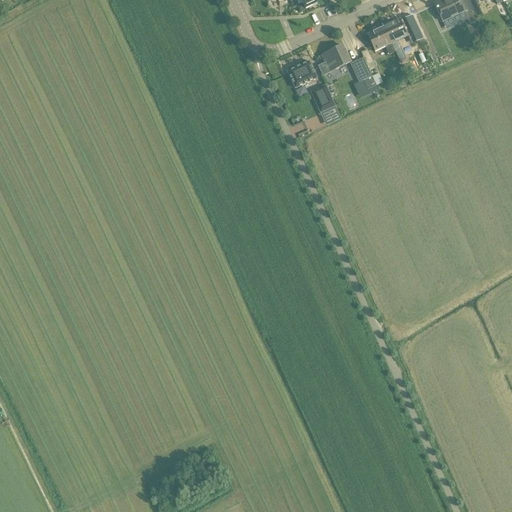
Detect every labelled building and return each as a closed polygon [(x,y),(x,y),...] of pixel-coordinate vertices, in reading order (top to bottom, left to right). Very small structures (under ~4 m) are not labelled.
[(300,0),(305,10),(317,4),(315,0),(300,0)] [(476,18),(467,0),(461,0),(459,1),(458,0),(446,0),(435,6),(443,22),(464,12),(470,25),(477,21),(476,18)] [(467,0),(476,18),(482,15),(475,0),(467,0)] [(400,19),(383,28),(395,53),(400,63),(406,60),(401,50),(398,42),(408,37),(400,19)] [(417,43),(424,39),(417,26),(411,29),(417,43)] [(383,28),(367,35),(375,53),(385,48),(389,56),(395,53),(383,28)] [(325,64),(318,67),(323,77),(330,73),(350,63),(342,47),(322,56),(325,64)] [(364,59),(367,66),(374,63),(367,50),(361,53),(364,59)] [(367,66),(364,59),(351,65),(360,83),(363,82),(367,91),(376,86),(367,66)] [(317,79),(310,63),(288,73),(295,90),(317,79)] [(336,108),(326,86),(311,93),(320,115),(336,108)]
